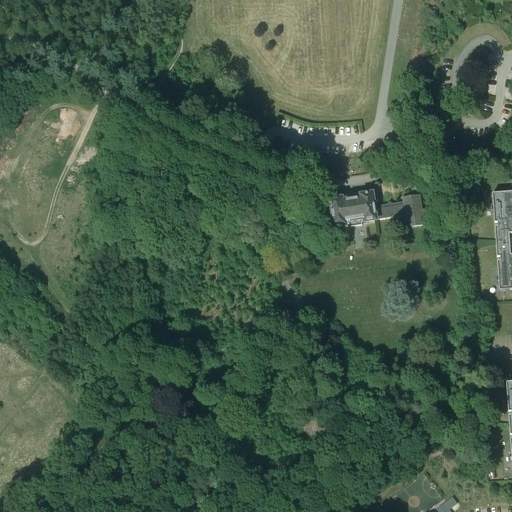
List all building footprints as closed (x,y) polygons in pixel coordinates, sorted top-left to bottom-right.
[(474,167),(476,173),(488,170),(486,164),(474,167)] [(511,192),(492,194),(493,201),(494,213),(497,213),(501,272),(498,273),(499,285),(499,292),(511,290),(511,192)] [(363,223),(376,221),(376,218),(404,214),(407,229),(439,224),(437,209),(422,211),(420,196),(402,199),(403,203),(392,205),(390,202),(386,205),(374,207),(374,205),(377,203),(378,200),(378,197),(375,195),(373,195),(372,194),(358,196),(358,194),(345,196),(345,198),(330,201),(332,213),(329,214),(326,216),(324,220),(325,224),(327,226),(331,227),(334,227),(348,225),(349,226),(350,226),(362,225),(362,224),(363,223)] [(408,413),(411,424),(417,422),(414,411),(408,413)] [(450,511),(449,510),(457,504),(453,498),(436,510),(437,511),(450,511)]
